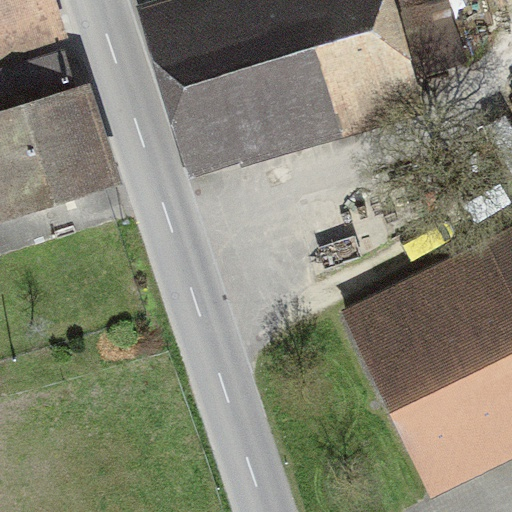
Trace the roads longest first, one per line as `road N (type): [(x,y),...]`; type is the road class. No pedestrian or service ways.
road 1 (tertiary): [(93,0),(266,511)]
road 2 (track): [(511,50),(160,204)]
